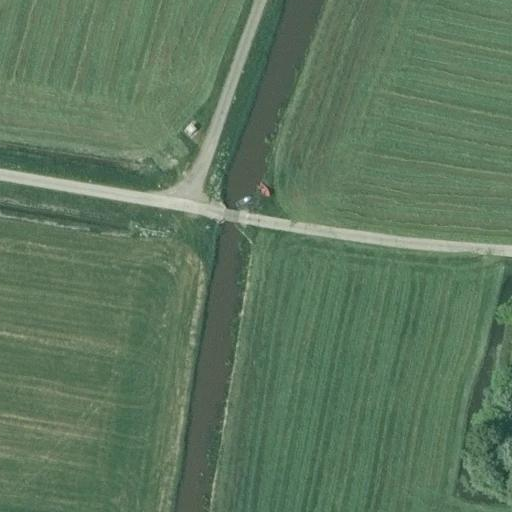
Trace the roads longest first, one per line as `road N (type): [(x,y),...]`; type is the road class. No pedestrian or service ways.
road 1 (unclassified): [(511,253),(189,209)]
road 2 (unclassified): [(259,0),(189,209)]
road 3 (unclassified): [(189,209),(0,177)]
